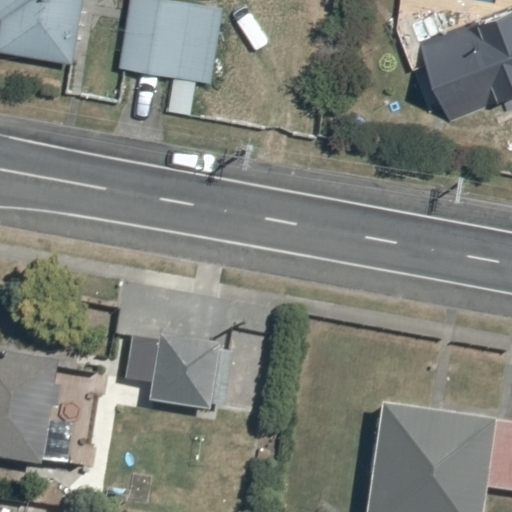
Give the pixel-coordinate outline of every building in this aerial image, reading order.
[(79,66),(89,0),(0,0),(0,21),(6,22),(1,54),(79,66)] [(228,10),(163,0),(135,0),(124,69),(216,84),(228,10)] [(511,14),(424,47),(452,122),(511,99),(511,14)] [(156,388),(153,403),(213,414),(215,406),(228,408),(238,356),(224,354),(225,350),(165,339),(164,343),(135,338),(126,382),(156,388)] [(0,357),(0,462),(43,469),(52,413),(61,414),(65,391),(56,390),(60,367),(0,357)] [(500,424),(385,408),(370,511),(487,511),(491,489),(500,424)] [(511,425),(500,424),(491,489),(511,491),(511,425)]
